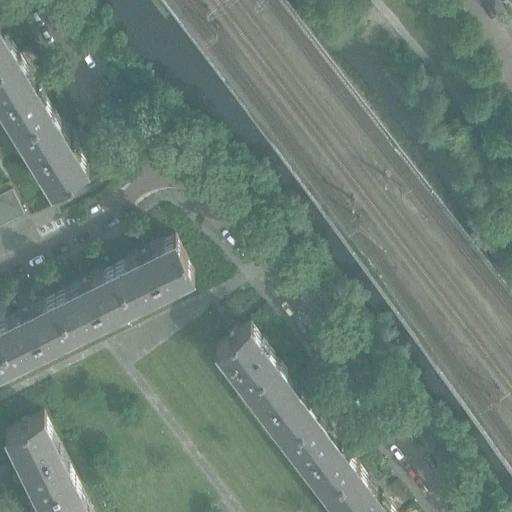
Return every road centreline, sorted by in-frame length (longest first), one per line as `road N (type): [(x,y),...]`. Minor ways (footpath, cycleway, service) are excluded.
road 1 (residential): [(470,511),(226,217),(195,191),(154,174)]
road 2 (residential): [(38,0),(93,90),(132,130),(154,174)]
road 3 (residential): [(154,174),(116,209),(0,268)]
